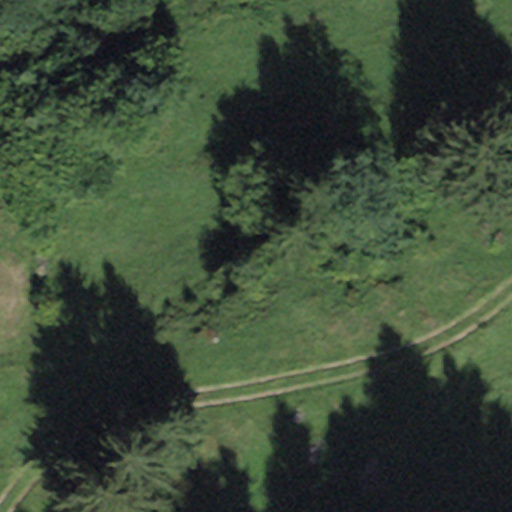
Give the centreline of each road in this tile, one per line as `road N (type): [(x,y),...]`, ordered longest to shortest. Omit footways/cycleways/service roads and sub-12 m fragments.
road 1 (track): [(355,370),(200,406),(30,473),(10,511)]
road 2 (track): [(0,367),(126,354),(355,370)]
road 3 (track): [(511,292),(438,336),(355,370)]
